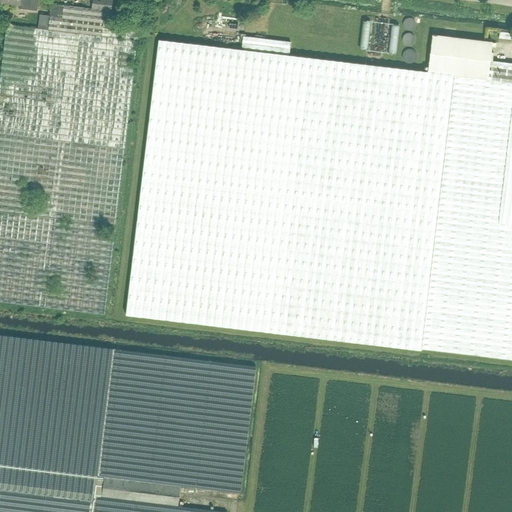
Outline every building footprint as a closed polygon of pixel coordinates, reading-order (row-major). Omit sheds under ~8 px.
[(110,23),(112,0),(92,0),(91,8),(51,4),(48,29),(6,24),(0,75),(0,301),(104,315),(139,27),(110,23)] [(1,0),(1,2),(19,4),(18,8),(36,10),(37,0),(1,0)] [(408,30),(409,30),(410,30),(411,30),(412,30),(413,29),(414,28),(414,27),(415,27),(415,26),(415,24),(415,23),(415,22),(414,22),(414,21),(413,20),(412,19),(411,19),(410,19),(409,19),(408,19),(407,19),(406,19),(405,20),(405,21),(404,21),(404,22),(403,23),(403,24),(403,25),(403,26),(404,27),(404,28),(405,28),(405,29),(407,30),(408,30)] [(511,63),(490,61),(492,42),(432,34),(427,72),(289,55),(290,42),(286,41),(243,36),(241,49),(211,46),(159,39),(126,315),(269,332),(421,349),(511,359),(511,63)] [(406,45),(407,46),(409,46),(410,45),(411,45),(412,44),(413,43),(414,42),(414,41),(414,40),(414,39),(414,38),(413,37),(413,36),(412,35),(411,35),(411,34),(410,34),(409,34),(408,34),(407,34),(406,34),(405,34),(405,35),(404,35),(403,36),(403,37),(402,38),(402,39),(402,40),(402,41),(402,42),(403,42),(403,43),(404,44),(405,45),(406,45)] [(407,63),(408,63),(409,63),(410,63),(412,63),(412,62),(413,62),(414,61),(414,60),(415,60),(415,59),(415,58),(416,57),(416,56),(415,55),(415,53),(414,52),(414,51),(413,51),(412,50),(410,50),(410,49),(409,49),(407,49),(407,50),(406,50),(405,50),(404,51),(403,52),(403,53),(402,54),(402,55),(402,56),(402,57),(402,58),(402,59),(403,60),(404,61),(404,62),(405,62),(406,63),(407,63)] [(226,511),(227,511),(178,505),(180,486),(240,494),(256,366),(113,349),(0,334),(0,511),(226,511)]
